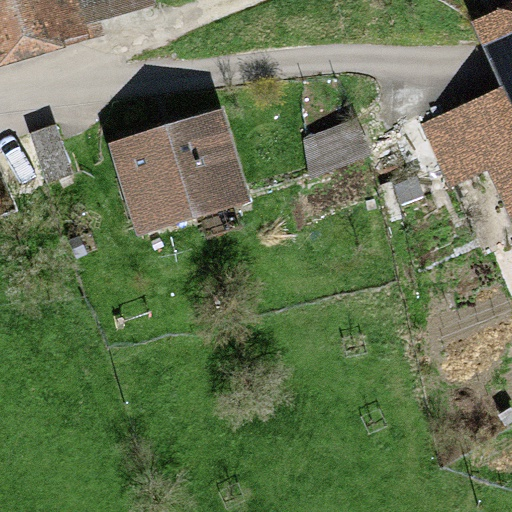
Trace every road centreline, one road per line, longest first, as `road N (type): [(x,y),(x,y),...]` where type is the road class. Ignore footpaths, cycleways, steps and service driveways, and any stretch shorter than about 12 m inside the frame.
road 1 (unclassified): [(0,86),(339,57),(469,64),(511,55)]
road 2 (track): [(230,0),(25,81)]
